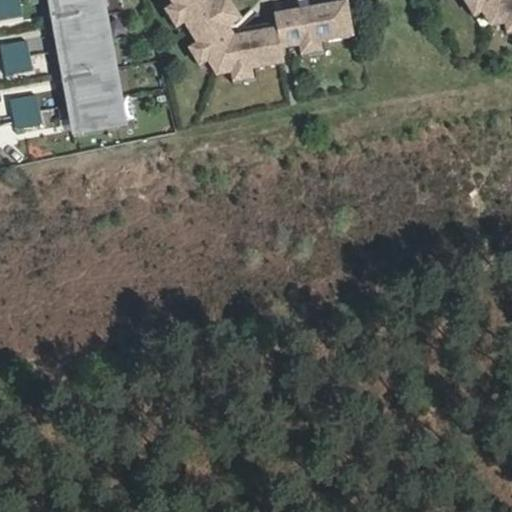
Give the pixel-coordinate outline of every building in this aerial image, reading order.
[(97,0),(56,0),(65,51),(106,44),(97,0)] [(235,40),(210,0),(170,0),(175,7),(186,25),(199,45),(210,63),(218,77),(232,74),(255,70),(285,65),(279,33),(279,32),(235,40)] [(220,3),(218,0),(210,0),(235,40),(279,32),(279,33),(293,31),(292,22),(238,32),(234,25),(220,3)] [(241,21),(227,0),(225,0),(220,3),(234,25),(241,21)] [(484,14),(475,0),(466,0),(464,1),(475,20),(484,14)] [(511,0),(475,0),(484,14),(492,28),(511,24),(511,0)] [(21,3),(0,6),(0,21),(23,17),(21,3)] [(353,38),(347,5),(291,15),(292,22),(293,31),(297,48),(300,47),(324,43),(353,38)] [(186,25),(175,7),(167,12),(178,30),(186,25)] [(30,57),(28,42),(1,47),(3,61),(30,57)] [(326,53),(324,43),(300,47),(302,57),(326,53)] [(106,44),(65,51),(70,78),(111,71),(106,44)] [(210,63),(199,45),(190,51),(201,68),(210,63)] [(33,71),(30,57),(3,61),(6,76),(33,71)] [(257,80),(255,70),(232,74),(233,84),(257,80)] [(111,71),(70,78),(75,105),(116,98),(111,71)] [(38,96),(11,101),(13,115),(40,111),(38,96)] [(75,105),(80,133),(121,126),(116,98),(75,105)] [(43,125),(40,111),(13,115),(16,130),(43,125)]
